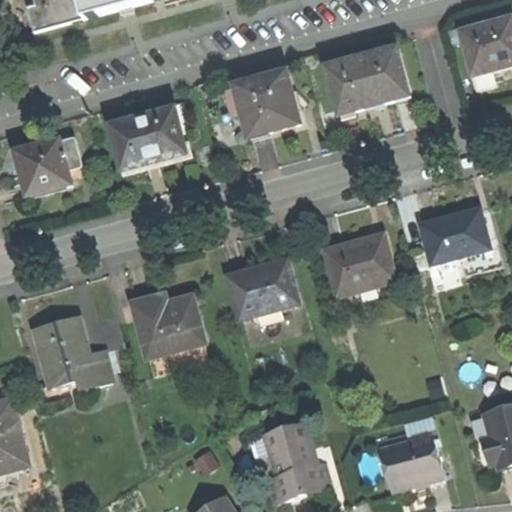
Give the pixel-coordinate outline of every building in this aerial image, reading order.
[(37,34),(89,20),(83,0),(36,0),(39,9),(31,12),(37,34)] [(139,7),(164,0),(83,0),(89,20),(139,7)] [(466,39),(476,79),(499,73),(511,69),(511,23),(492,28),(493,32),(466,39)] [(329,70),(342,118),(379,108),(412,99),(399,51),(329,70)] [(245,114),(252,140),(277,133),(303,126),(289,76),(238,89),(239,93),(245,114)] [(235,117),(245,114),(239,93),(229,95),(235,117)] [(113,130),(125,174),(160,165),(189,157),(177,112),(113,130)] [(18,156),(30,199),(54,193),(73,188),(69,171),(82,167),(76,146),(63,150),(62,144),(18,156)] [(422,228),(434,269),(462,261),(494,253),(482,212),(454,220),(422,228)] [(327,251),(337,297),(396,283),(385,238),(356,245),(327,251)] [(500,251),(494,253),(462,261),(467,279),(505,269),(500,251)] [(231,280),(243,322),(300,306),(289,264),(254,274),(231,280)] [(168,297),(135,306),(150,362),(151,361),(156,379),(192,369),(187,352),(207,346),(195,299),(175,304),(170,306),(168,297)] [(61,327),(38,333),(54,391),(95,380),(98,391),(115,387),(107,355),(91,359),(81,321),(61,327)] [(0,489),(9,487),(10,475),(32,469),(15,402),(0,406),(0,489)] [(511,412),(487,419),(492,440),(486,442),(493,468),(499,466),(501,471),(511,468),(511,412)] [(307,426),(268,438),(275,463),(278,463),(282,479),(269,483),(276,507),(296,501),(309,497),(307,490),(332,483),(327,466),(319,469),(307,426)] [(389,451),(401,493),(424,487),(447,481),(435,439),(389,451)] [(210,511),(234,511),(228,501),(210,511)]
